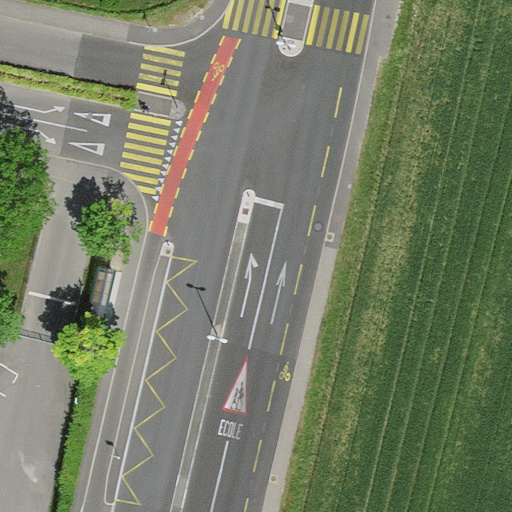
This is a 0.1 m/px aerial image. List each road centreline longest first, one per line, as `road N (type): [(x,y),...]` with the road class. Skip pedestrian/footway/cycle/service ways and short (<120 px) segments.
road 1 (secondary): [(256,167),(206,248),(144,511)]
road 2 (secondary): [(211,511),(268,252),(256,167)]
road 3 (secondary): [(256,167),(303,0)]
